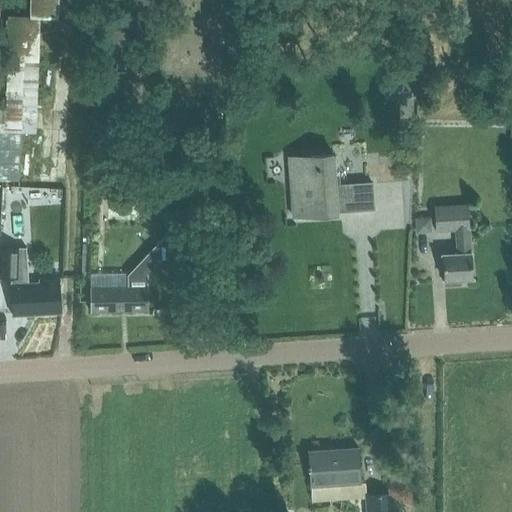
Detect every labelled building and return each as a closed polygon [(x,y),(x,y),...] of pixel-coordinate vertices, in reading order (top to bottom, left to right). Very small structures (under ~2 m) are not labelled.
[(0,127),(0,184),(19,186),(20,151),(21,132),(35,133),(40,16),(58,17),(58,0),(32,0),(32,16),(9,15),(5,107),(1,107),(0,127)] [(132,110),(93,109),(92,129),(132,130),(132,110)] [(289,157),(291,196),(293,216),(337,213),(337,206),(348,205),(348,210),(374,208),(372,182),(335,185),(333,154),(289,157)] [(396,172),(412,173),(413,157),(397,156),(396,172)] [(0,184),(0,226),(17,226),(19,186),(0,184)] [(443,256),(443,259),(444,279),(445,279),(445,285),(462,284),(461,278),(474,278),(469,205),(433,207),(435,230),(454,229),(456,255),(443,256)] [(89,286),(89,310),(148,309),(148,286),(147,286),(147,273),(154,262),(167,261),(167,262),(185,261),(182,212),(165,213),(166,234),(128,274),(128,286),(89,286)] [(415,218),(416,233),(432,231),(431,217),(415,218)] [(0,247),(0,278),(15,278),(16,283),(12,283),(12,294),(13,314),(61,312),(60,292),(60,289),(59,278),(39,279),(39,282),(29,282),(27,248),(0,247)] [(360,482),(358,447),(332,449),(333,455),(309,456),(311,485),(360,482)] [(278,487),(279,503),(277,503),(277,511),(286,511),(286,503),(290,503),(290,487),(278,487)] [(243,491),(231,491),(231,503),(243,503),(243,491)] [(394,511),(395,511),(393,491),(365,493),(366,511),(394,511)]
